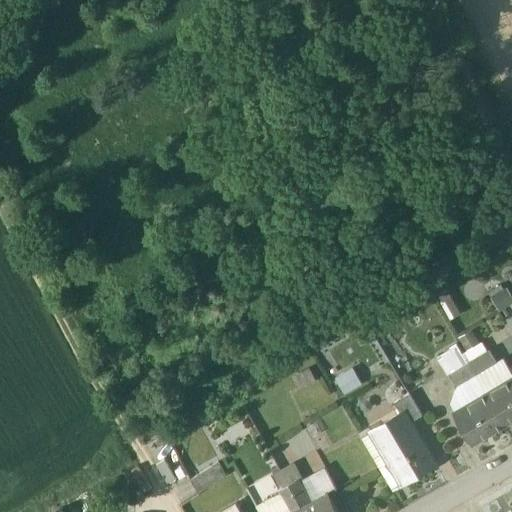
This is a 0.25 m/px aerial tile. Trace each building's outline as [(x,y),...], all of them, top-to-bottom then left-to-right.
[(491,301),(499,314),(511,305),(511,304),(505,292),(491,301)] [(441,307),(450,322),(459,316),(450,301),(441,307)] [(352,332),(361,347),(373,340),(365,325),(352,332)] [(438,359),(448,377),(466,367),(455,349),(438,359)] [(489,353),(468,365),(476,379),(497,367),(489,353)] [(466,367),(448,377),(456,391),(476,379),(468,365),(466,367)] [(292,380),(297,390),(313,382),(308,371),(292,380)] [(350,371),(335,380),(343,396),(359,387),(350,371)] [(511,380),(487,396),(505,427),(511,422),(511,380)] [(505,427),(487,396),(453,416),(472,447),(505,427)] [(421,420),(408,397),(394,406),(400,417),(404,415),(410,426),(421,420)] [(410,426),(404,415),(400,417),(371,435),(371,436),(402,488),(435,468),(410,426)] [(402,488),(371,436),(361,442),(392,493),(402,488)] [(222,478),(214,465),(190,481),(198,493),(222,478)] [(293,496),(301,491),(298,487),(301,485),(291,467),(280,473),(293,496)] [(315,475),(327,496),(336,491),(324,470),(315,475)] [(271,478),(282,495),(284,500),(288,498),(293,496),(280,473),(271,478)] [(301,491),(293,496),(301,511),(309,506),(301,491)] [(288,498),(284,500),(290,511),(298,511),(301,511),(293,496),(288,498)] [(309,506),(301,511),(335,511),(327,496),(309,506)]
